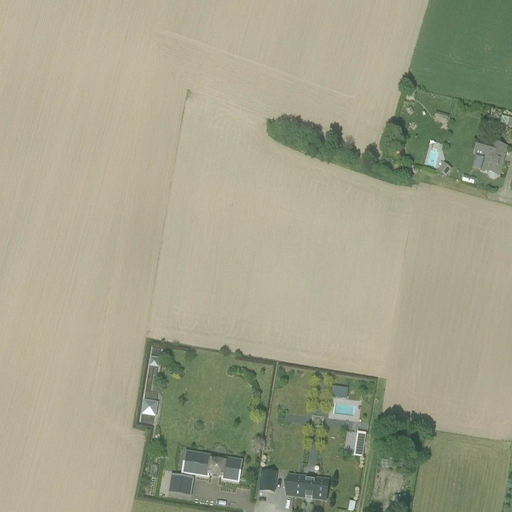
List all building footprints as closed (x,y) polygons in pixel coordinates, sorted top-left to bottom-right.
[(436,112),(434,118),(447,121),(449,116),(436,112)] [(481,171),(499,176),(507,147),(489,142),(478,139),(474,153),(486,156),(481,171)] [(450,172),(441,165),(437,171),(445,177),(450,172)] [(159,368),(161,358),(151,357),(150,366),(159,368)] [(331,387),(330,397),(346,400),(348,389),(331,387)] [(157,417),(159,402),(144,400),(141,414),(157,417)] [(355,450),(354,456),(362,457),(363,451),(366,435),(357,433),(355,450)] [(181,475),(188,476),(192,476),(208,479),(209,476),(222,478),(221,481),(239,484),(242,464),(224,461),(224,464),(211,462),(212,459),(194,456),(193,466),(183,464),(181,475)] [(260,492),(273,494),(276,474),(262,472),(260,492)] [(191,499),(194,479),(175,476),(172,496),(191,499)] [(312,498),(324,500),(326,482),(295,478),(293,496),(305,498),(305,499),(312,499),(312,498)]
